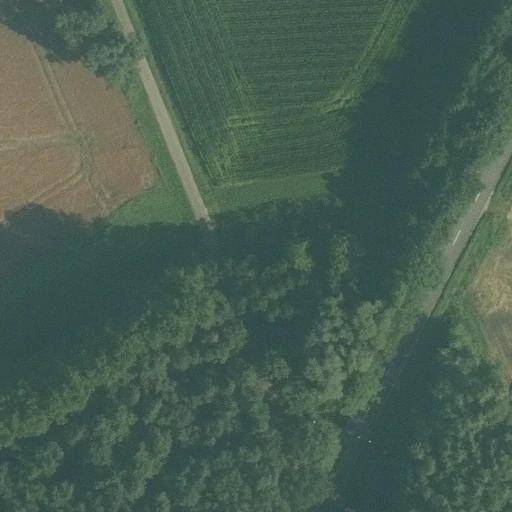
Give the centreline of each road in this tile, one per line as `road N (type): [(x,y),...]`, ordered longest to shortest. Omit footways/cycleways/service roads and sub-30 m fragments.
road 1 (unclassified): [(311,511),(113,0)]
road 2 (secondary): [(315,511),(511,125)]
